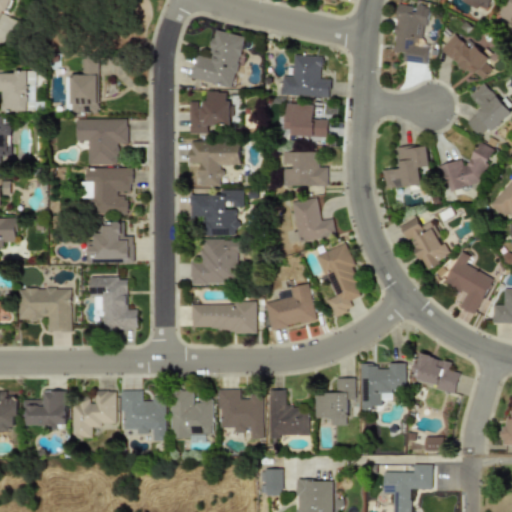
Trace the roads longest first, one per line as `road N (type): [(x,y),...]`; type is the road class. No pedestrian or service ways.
road 1 (residential): [(511,359),(486,359),(404,305),(374,237),(360,184),(362,33),(374,0)]
road 2 (residential): [(0,359),(274,359),(337,347),(404,305)]
road 3 (residential): [(181,0),(163,54),(163,359)]
road 4 (residential): [(213,0),(362,33)]
